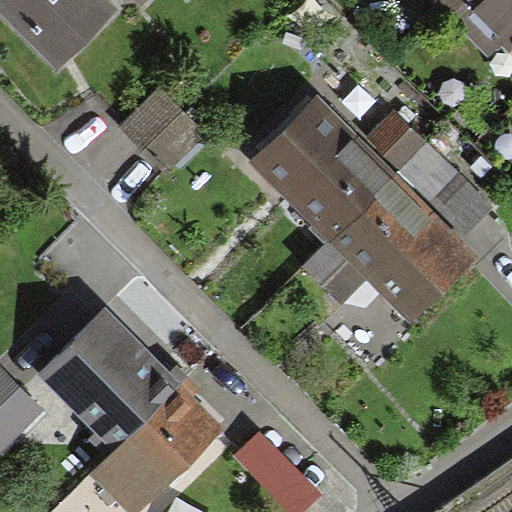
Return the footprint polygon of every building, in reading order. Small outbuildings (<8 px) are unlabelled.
[(0,0),(0,10),(58,69),(118,10),(108,0),(0,0)] [(431,0),(444,13),(456,0),(431,0)] [(511,0),(456,0),(444,13),(488,57),(501,44),(509,52),(511,48),(511,0)] [(205,133),(160,87),(119,126),(165,173),(205,133)] [(329,239),(397,171),(364,139),(362,137),(318,94),(251,162),(291,201),(329,239)] [(364,139),(397,171),(427,141),(395,109),(364,139)] [(427,141),(397,171),(464,238),(494,207),(427,141)] [(464,238),(397,171),(329,239),(330,240),(362,271),(369,278),(413,321),(480,253),(464,238)] [(362,271),(330,240),(303,266),(342,305),(369,278),(362,271)] [(115,449),(181,383),(170,372),(105,307),(38,373),(115,449)] [(0,455),(44,410),(0,366),(0,455)] [(177,366),(170,372),(181,383),(193,395),(200,388),(177,366)] [(193,395),(181,383),(115,449),(90,474),(128,511),(140,511),(225,427),(193,395)] [(305,511),(323,495),(260,430),(233,456),(286,511),(305,511)]
